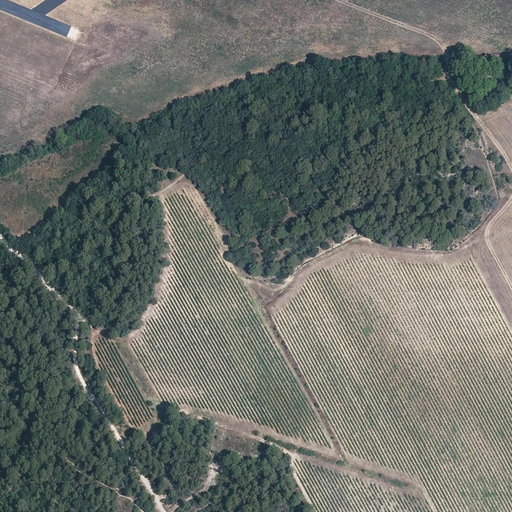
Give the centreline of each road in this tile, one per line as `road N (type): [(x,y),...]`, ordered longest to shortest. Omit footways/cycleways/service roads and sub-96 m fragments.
road 1 (track): [(163,511),(81,382),(71,311),(0,236)]
road 2 (track): [(445,55),(427,32),(340,0)]
